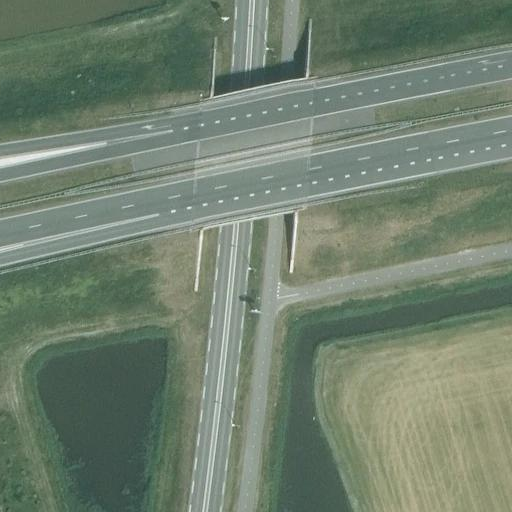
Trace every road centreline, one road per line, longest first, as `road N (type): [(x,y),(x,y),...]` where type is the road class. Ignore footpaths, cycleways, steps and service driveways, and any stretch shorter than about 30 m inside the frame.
road 1 (secondary): [(251,0),(204,511)]
road 2 (trunk): [(155,194),(511,126)]
road 3 (trunk): [(511,60),(175,123)]
road 4 (trunk): [(175,123),(0,166)]
road 5 (trunk): [(175,123),(0,148)]
road 6 (trunk): [(0,250),(155,194)]
road 7 (trunk): [(0,229),(155,194)]
